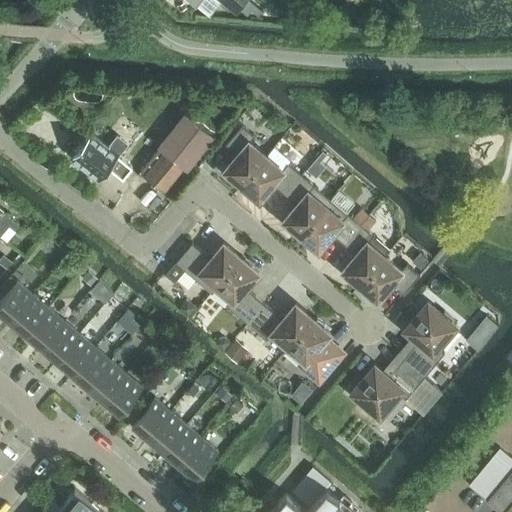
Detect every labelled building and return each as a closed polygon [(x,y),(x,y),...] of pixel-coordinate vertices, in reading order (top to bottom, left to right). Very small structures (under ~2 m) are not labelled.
[(219,0),(236,13),(240,8),(248,14),(252,9),(260,16),(264,11),(250,0),(219,0)] [(186,167),(212,135),(185,113),(160,145),(165,149),(145,174),(163,189),(183,164),(186,167)] [(225,169),(242,184),(266,155),(250,141),(255,135),(242,124),(225,143),(238,153),(225,169)] [(118,155),(119,153),(128,142),(118,134),(109,145),(108,146),(90,132),(81,144),(79,142),(72,150),(74,152),(72,155),(99,177),(108,166),(123,178),(132,166),(118,155)] [(266,155),(242,184),(259,198),(273,183),(285,193),(301,174),(288,163),(283,169),(266,155)] [(284,219),(301,234),(331,199),(301,174),(285,193),(297,203),(284,219)] [(331,199),(301,234),(319,248),(332,233),(344,243),(369,214),(362,208),(354,218),(331,199)] [(0,235),(1,236),(11,225),(16,229),(20,224),(0,207),(0,235)] [(361,284),(385,255),(390,249),(368,230),(377,220),(369,214),(344,243),(357,253),(343,269),(361,284)] [(176,261),(165,274),(175,282),(186,269),(212,291),(217,285),(242,257),(224,242),(211,257),(192,241),(176,261)] [(420,252),(413,260),(421,267),(428,259),(420,252)] [(0,257),(0,261),(7,268),(13,261),(4,253),(0,257)] [(385,255),(361,284),(378,299),(391,283),(404,293),(420,274),(407,263),(402,269),(385,255)] [(242,257),(217,285),(234,299),(229,305),(248,322),(265,302),(246,287),(259,271),(242,257)] [(89,270),(84,276),(93,283),(98,277),(89,270)] [(90,289),(105,302),(115,291),(100,278),(90,289)] [(0,299),(0,311),(10,320),(33,293),(17,280),(0,299)] [(33,293),(10,320),(26,333),(49,306),(33,293)] [(187,298),(179,308),(189,316),(197,306),(187,298)] [(419,339),(404,357),(425,375),(445,352),(437,346),(456,325),(453,322),(455,319),(445,310),(443,313),(428,301),(405,328),(419,339)] [(265,302),(248,322),(268,338),(273,332),(290,345),(314,317),(296,302),(283,318),(265,302)] [(49,306),(26,333),(41,346),(64,320),(49,306)] [(486,314),(465,338),(477,348),(498,324),(486,314)] [(314,317),(290,345),(306,359),(301,366),(320,382),(336,363),(342,356),(324,340),(331,332),(314,317)] [(64,320),(41,346),(57,359),(80,333),(64,320)] [(80,333),(57,359),(73,373),(95,346),(80,333)] [(218,339),(215,342),(224,349),(231,341),(227,337),(218,339)] [(233,341),(225,350),(237,360),(245,351),(233,341)] [(95,346),(73,373),(88,386),(111,359),(95,346)] [(405,398),(425,375),(404,357),(389,375),(375,363),(352,391),(366,403),(364,405),(374,414),(376,411),(380,414),(398,393),(405,398)] [(111,359),(88,386),(104,399),(126,372),(111,359)] [(126,372),(104,399),(120,413),(143,386),(126,372)] [(303,381),(292,395),(301,402),(313,389),(303,381)] [(194,383),(187,390),(194,395),(200,388),(194,383)] [(222,386),(217,393),(226,400),(231,394),(222,386)] [(132,423),(148,437),(171,410),(155,396),(132,423)] [(171,410),(148,437),(164,450),(186,423),(171,410)] [(186,423),(164,450),(179,463),(202,436),(186,423)] [(202,436),(179,463),(195,477),(218,450),(202,436)] [(473,487),(487,499),(486,500),(500,511),(511,496),(511,457),(499,447),(469,484),(473,487)] [(286,493),(270,511),(354,511),(326,487),(331,481),(313,465),(312,466),(292,489),(292,490),(310,505),(307,510),(286,493)] [(69,511),(104,511),(75,487),(67,497),(55,487),(49,495),(69,511)] [(54,511),(53,511),(69,511),(49,495),(42,502),(54,511)]
